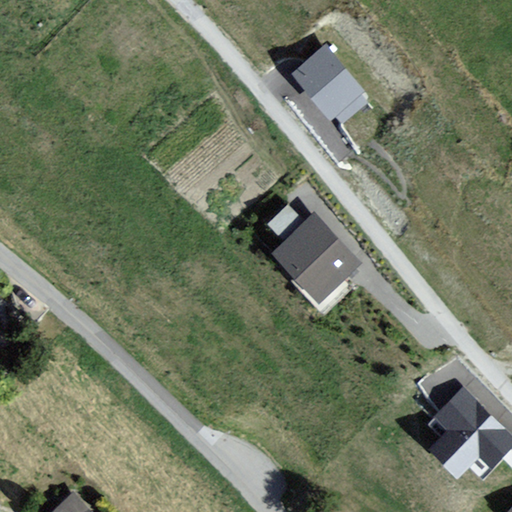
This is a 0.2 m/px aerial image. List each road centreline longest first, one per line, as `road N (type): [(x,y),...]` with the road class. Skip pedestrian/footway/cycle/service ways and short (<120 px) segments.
road 1 (unclassified): [(511,398),(174,0)]
road 2 (unclassified): [(0,264),(139,375),(269,511)]
